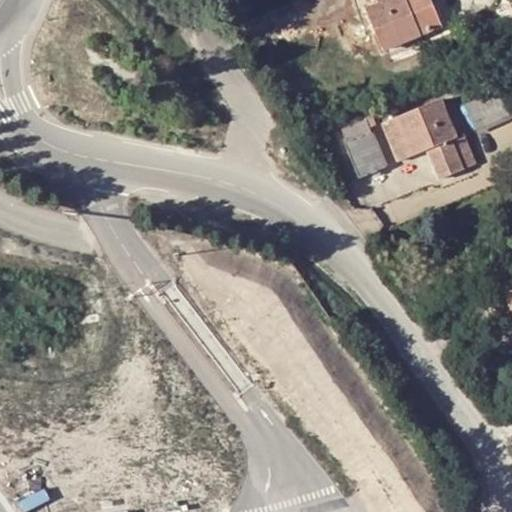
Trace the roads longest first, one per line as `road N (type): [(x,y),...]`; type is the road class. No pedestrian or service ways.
road 1 (unclassified): [(30,134),(78,153),(228,183),(325,232),(369,275),(511,477)]
road 2 (unclassified): [(30,134),(14,81),(17,11)]
